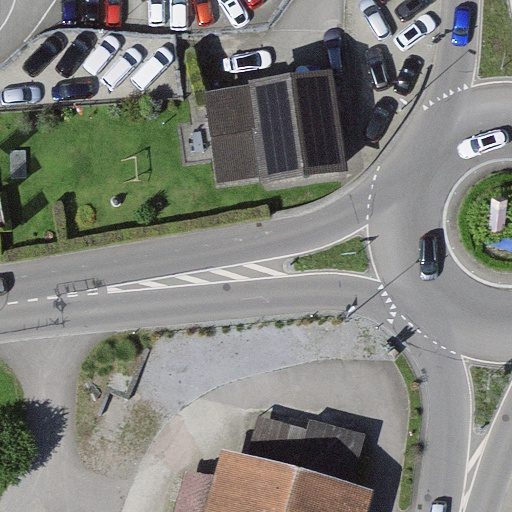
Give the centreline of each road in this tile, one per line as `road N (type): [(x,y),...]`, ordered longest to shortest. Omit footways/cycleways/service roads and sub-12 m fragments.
road 1 (secondary): [(422,175),(311,237),(213,253),(110,289)]
road 2 (secondary): [(110,289),(216,302),(430,293)]
road 3 (secondary): [(449,311),(446,465),(455,511)]
road 4 (tertiary): [(464,0),(450,145)]
road 5 (secondary): [(422,175),(407,235),(430,293)]
